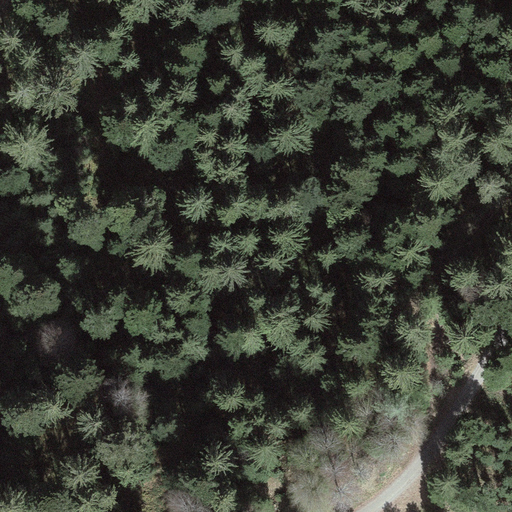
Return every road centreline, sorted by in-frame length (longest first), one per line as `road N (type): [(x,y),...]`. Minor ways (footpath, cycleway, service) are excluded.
road 1 (track): [(427,454),(445,287),(482,214),(511,187)]
road 2 (track): [(364,511),(412,473),(511,325)]
